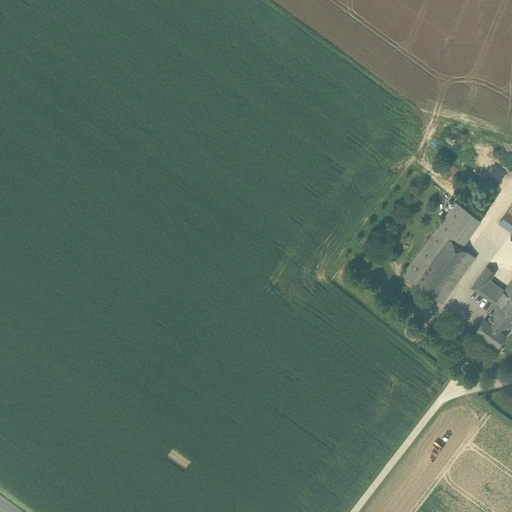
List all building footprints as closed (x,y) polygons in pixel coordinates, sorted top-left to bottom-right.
[(456,201),(403,273),(415,282),(449,236),(467,210),(456,201)] [(467,210),(449,236),(462,246),(481,220),(467,210)] [(511,212),(508,210),(500,221),(511,229),(511,212)] [(449,236),(415,282),(441,302),(444,298),(445,298),(460,277),(475,256),(462,246),(449,236)] [(487,266),(472,287),(494,303),(496,301),(500,295),(486,284),(495,272),(487,266)] [(510,283),(495,272),(486,284),(500,295),(510,283)] [(500,295),(496,301),(511,313),(511,279),(510,283),(500,295)] [(511,313),(496,301),(494,303),(484,317),(506,333),(511,326),(511,325),(511,313)] [(506,333),(484,317),(476,328),(498,344),(506,333)]
